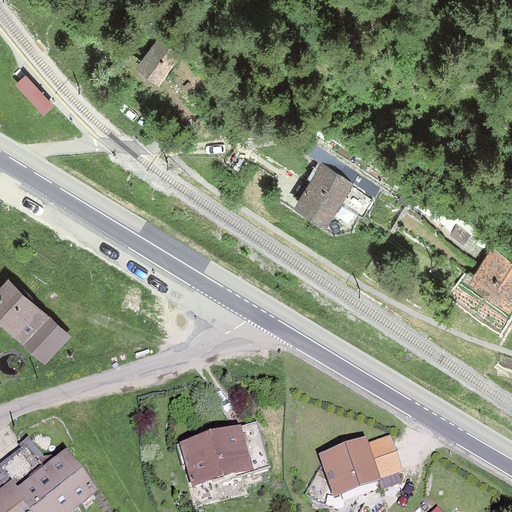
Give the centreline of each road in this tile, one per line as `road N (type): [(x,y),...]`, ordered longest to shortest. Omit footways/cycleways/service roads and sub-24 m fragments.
road 1 (secondary): [(265,312),(7,155)]
road 2 (secondary): [(511,459),(265,312)]
road 3 (unclassified): [(265,312),(184,356),(0,415)]
road 4 (residential): [(260,144),(98,145),(7,155)]
